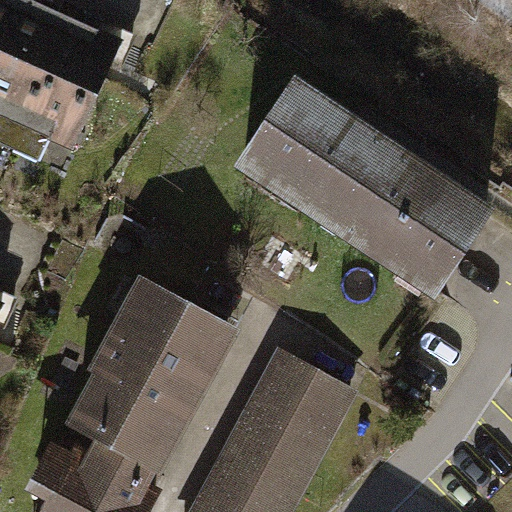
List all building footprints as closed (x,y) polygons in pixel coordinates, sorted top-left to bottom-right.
[(0,0),(0,85),(35,2),(29,0),(0,0)] [(86,24),(35,2),(0,85),(0,153),(27,165),(86,24)] [(86,24),(27,165),(75,185),(134,44),(86,24)] [(315,81),(254,172),(448,301),(509,210),(315,81)] [(166,511),(254,336),(153,286),(40,511),(166,511)] [(0,295),(0,340),(16,302),(0,295)] [(308,511),(372,397),(283,348),(195,511),(308,511)]
